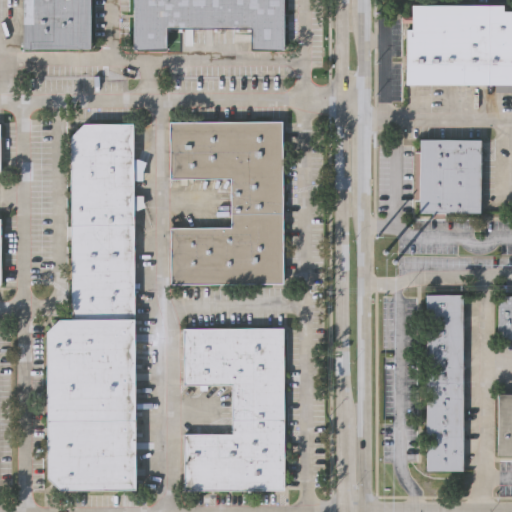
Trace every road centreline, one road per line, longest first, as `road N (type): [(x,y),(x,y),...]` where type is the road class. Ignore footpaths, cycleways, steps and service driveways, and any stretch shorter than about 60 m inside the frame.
road 1 (tertiary): [(339,0),(341,511)]
road 2 (tertiary): [(363,511),(362,0)]
